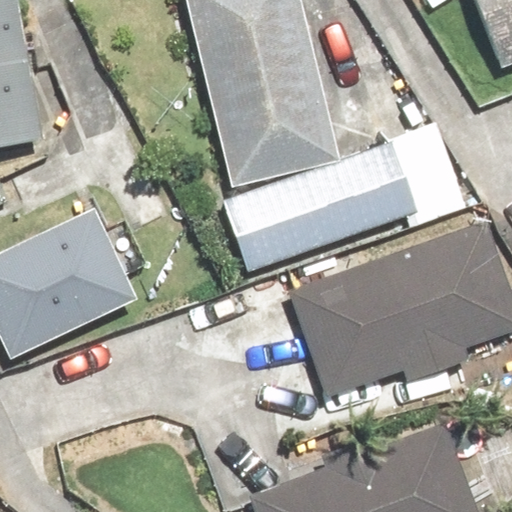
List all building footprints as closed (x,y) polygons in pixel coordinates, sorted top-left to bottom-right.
[(24,0),(0,0),(0,146),(47,140),(24,0)] [(441,121),(344,157),(307,0),(190,0),(235,187),(223,190),(238,235),(256,285),(473,206),(441,121)] [(511,0),(473,0),(501,70),(511,65),(511,0)] [(100,206),(0,253),(0,327),(16,360),(144,299),(131,272),(150,263),(133,225),(113,235),(100,206)] [(511,282),(489,219),(291,290),(330,397),(408,369),(412,382),(474,360),(469,347),(511,331),(511,282)] [(328,468),(251,496),(256,511),(485,511),(452,423),(390,445),(385,432),(323,455),(328,468)]
